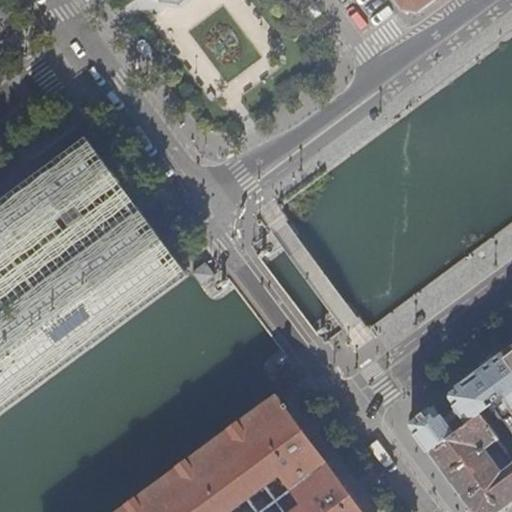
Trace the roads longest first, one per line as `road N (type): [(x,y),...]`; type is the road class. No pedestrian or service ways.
road 1 (tertiary): [(165,149),(208,222),(353,411)]
road 2 (residential): [(165,149),(215,189),(381,73)]
road 3 (residential): [(511,292),(353,411)]
road 4 (tertiary): [(88,47),(165,149)]
road 5 (tertiary): [(353,411),(426,511)]
road 6 (residential): [(381,73),(480,0)]
